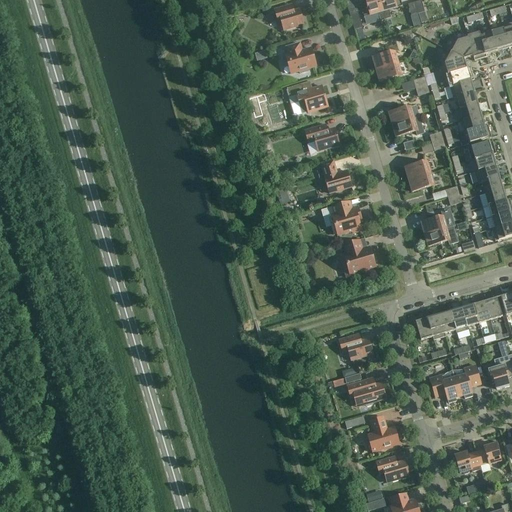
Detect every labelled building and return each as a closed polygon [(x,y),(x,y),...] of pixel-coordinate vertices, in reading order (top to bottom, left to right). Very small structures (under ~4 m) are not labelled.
[(379,0),(364,0),(366,4),(361,5),(361,4),(360,5),(364,18),(378,14),(380,21),(385,20),(379,0)] [(391,18),(389,12),(389,11),(394,9),(402,7),(400,0),(379,0),(385,20),(391,18)] [(414,3),(418,15),(424,13),(421,1),(420,2),(416,4),(415,3),(414,3)] [(409,5),(408,5),(411,17),(418,15),(414,3),(414,4),(409,6),(409,5)] [(292,6),(275,11),(279,24),(282,23),(284,31),(304,26),(300,10),(294,12),(292,6)] [(357,11),(349,13),(354,31),(363,28),(357,11)] [(508,49),(511,47),(511,23),(502,27),(508,49)] [(502,27),(490,30),(497,52),(508,49),(502,27)] [(490,30),(479,33),(486,58),(487,58),(486,55),(497,52),(490,30)] [(413,39),(411,31),(400,35),(402,42),(413,39)] [(467,37),(475,62),(486,58),(479,33),(467,37)] [(457,42),(451,53),(463,60),(473,57),(474,62),(475,62),(467,37),(468,38),(457,42)] [(290,63),(293,74),(300,72),(300,74),(309,72),(308,70),(316,67),(314,60),(315,60),(314,56),(313,56),(311,49),(302,51),(300,44),(287,48),(289,55),(286,56),(288,64),(290,63)] [(265,48),(260,53),(265,59),(270,55),(265,48)] [(394,53),(373,59),(373,60),(373,59),(377,71),(398,64),(394,53)] [(451,53),(445,65),(448,76),(471,69),(471,68),(466,70),(463,60),(451,53)] [(398,64),(377,71),(380,82),(380,83),(401,76),(398,64)] [(474,80),(471,69),(448,76),(450,75),(453,86),(449,87),(449,88),(474,80)] [(425,78),(414,82),(416,89),(427,86),(425,78)] [(449,88),(453,99),(475,93),(472,81),(474,81),(474,80),(449,88)] [(310,82),(295,87),(287,89),(290,98),(297,96),(300,109),(305,113),(308,112),(308,114),(328,108),(322,87),(313,90),(310,82)] [(427,86),(416,89),(418,97),(429,94),(427,86)] [(475,93),(453,99),(456,98),(460,110),(478,104),(475,93)] [(258,98),(252,99),(253,106),(260,104),(258,98)] [(459,122),(460,122),(482,116),(478,104),(460,110),(463,121),(459,122)] [(393,126),(414,120),(411,108),(389,114),(389,115),(390,115),(393,126)] [(460,122),(463,134),(488,126),(485,127),(482,116),(460,122)] [(396,137),(396,138),(416,132),(417,136),(423,134),(419,118),(414,120),(393,126),(396,137)] [(327,132),(326,125),(305,131),(308,144),(315,142),(318,152),(339,145),(335,130),(327,132)] [(491,138),(488,126),(463,134),(467,133),(470,144),(491,138)] [(441,133),(430,136),(432,144),(443,141),(441,133)] [(263,145),(269,144),(267,137),(261,139),(263,145)] [(397,139),(390,141),(394,152),(401,150),(397,139)] [(443,141),(432,144),(434,152),(445,149),(443,141)] [(493,142),(468,149),(471,161),(496,154),(493,142)] [(474,172),(474,173),(497,166),(493,155),(496,154),(471,161),(471,162),(475,161),(478,171),(474,172)] [(315,166),(318,174),(320,181),(325,179),(329,194),(352,188),(347,172),(337,175),(332,161),(315,166)] [(427,163),(415,166),(405,169),(405,170),(406,169),(409,181),(430,174),(427,163)] [(474,173),(478,184),(500,178),(497,166),(474,173)] [(430,174),(409,181),(412,192),(412,193),(434,186),(430,174)] [(481,184),(485,195),(503,189),(500,178),(478,184),(478,185),(481,184)] [(276,202),(285,200),(281,186),(272,188),(276,202)] [(446,191),(448,199),(459,196),(457,188),(446,191)] [(506,201),(503,189),(485,195),(488,206),(509,200),(506,201)] [(448,199),(450,207),(462,203),(459,196),(448,199)] [(488,206),(492,218),(511,211),(511,208),(509,200),(488,206)] [(333,209),(322,212),(324,218),(332,216),(334,225),(332,226),(334,235),(337,234),(338,237),(352,232),(353,234),(361,232),(359,223),(362,222),(357,208),(352,210),(350,203),(332,208),(333,209)] [(282,209),(281,210),(284,219),(285,219),(292,217),(289,207),(282,209)] [(511,211),(492,218),(495,229),(511,224),(511,211)] [(443,217),(431,221),(421,224),(422,224),(425,236),(446,229),(443,217)] [(511,224),(495,229),(491,230),(495,242),(511,237),(511,224)] [(446,229),(425,236),(428,247),(428,248),(448,242),(449,246),(458,243),(456,236),(453,227),(446,229)] [(376,270),(369,248),(362,250),(360,241),(344,246),(346,255),(344,256),(350,277),(376,270)] [(473,243),(462,246),(464,254),(475,250),(473,243)] [(511,292),(511,291),(500,295),(506,316),(511,314),(511,292)] [(496,296),(484,299),(490,321),(502,317),(496,296)] [(472,303),(479,324),(490,321),(484,299),(472,303)] [(473,306),(462,309),(468,331),(469,331),(468,327),(479,324),(472,303),(473,306)] [(462,309),(450,312),(457,334),(468,331),(462,309)] [(445,334),(455,331),(456,334),(457,334),(450,312),(439,316),(445,338),(446,338),(445,334)] [(414,320),(421,341),(432,338),(433,341),(434,341),(426,316),(414,320)] [(427,316),(426,316),(434,341),(445,338),(439,316),(428,319),(427,316)] [(360,342),(358,335),(339,341),(343,353),(348,352),(351,361),(373,355),(368,339),(360,342)] [(493,351),(503,350),(503,342),(493,343),(493,351)] [(496,368),(488,371),(492,383),(494,382),(496,390),(509,387),(507,379),(511,377),(511,368),(509,357),(494,361),(496,368)] [(452,371),(460,398),(464,397),(465,400),(473,397),(470,388),(473,387),(473,388),(481,386),(475,366),(464,370),(464,371),(452,372),(452,371)] [(430,380),(435,399),(443,397),(443,396),(446,395),(448,404),(456,402),(455,399),(460,398),(452,371),(451,372),(452,372),(441,378),(441,376),(430,380)] [(354,398),(356,408),(365,406),(367,407),(372,406),(373,404),(373,403),(386,399),(381,384),(375,386),(373,379),(347,387),(351,399),(354,398)] [(374,435),(368,437),(370,445),(369,446),(369,449),(370,451),(372,451),(372,452),(384,449),(385,450),(390,448),(391,447),(399,444),(394,429),(386,431),(383,418),(370,422),(374,435)] [(476,453),(480,466),(488,464),(489,465),(501,462),(497,450),(499,450),(497,442),(489,444),(490,446),(484,448),(485,451),(476,453)] [(476,453),(467,456),(467,453),(460,455),(460,453),(452,455),(454,463),(456,462),(460,474),(462,473),(463,474),(464,475),(468,474),(469,473),(469,471),(471,471),(472,473),(481,470),(480,466),(476,453)] [(384,474),(387,483),(409,477),(404,462),(396,464),(394,457),(376,463),(380,475),(384,474)] [(486,491),(483,483),(466,488),(468,496),(486,491)] [(391,511),(422,511),(420,506),(419,505),(417,506),(415,500),(408,502),(406,495),(390,499),(392,507),(390,507),(391,511)] [(459,499),(461,505),(470,502),(468,497),(459,499)] [(375,503),(369,505),(371,511),(377,510),(375,503)]
